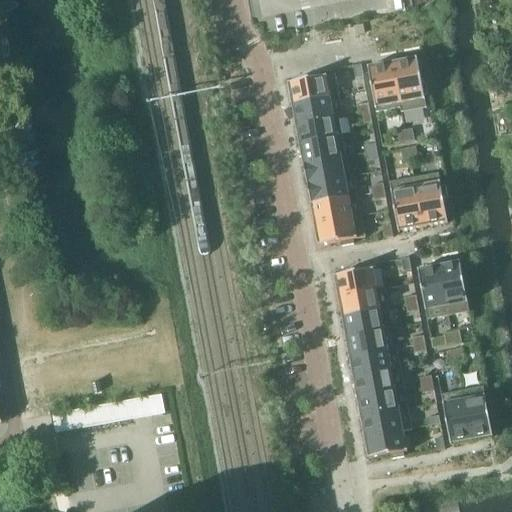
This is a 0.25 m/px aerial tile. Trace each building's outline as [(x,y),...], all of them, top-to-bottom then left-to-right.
[(416,61),(391,65),(400,110),(400,114),(426,110),(424,97),(429,96),(426,83),(421,84),(417,61),(417,60),(416,60),(416,61)] [(500,68),(499,60),(488,62),(490,70),(500,68)] [(369,69),(367,69),(376,114),(400,110),(391,65),(369,69)] [(353,68),(355,80),(363,78),(361,66),(353,68)] [(309,81),(287,85),(288,86),(292,106),(339,97),(335,76),(323,79),(322,74),(308,76),(309,81)] [(511,87),(503,89),(505,97),(511,95),(511,87)] [(339,97),(292,106),(296,127),(338,119),(343,118),(339,97)] [(369,112),(368,105),(356,107),(357,115),(369,112)] [(359,122),(371,120),(369,112),(357,115),(359,122)] [(507,113),(497,114),(495,114),(497,129),(509,127),(507,113)] [(338,119),(296,127),(300,146),(342,138),(338,119)] [(405,132),(407,144),(414,142),(412,131),(405,132)] [(397,133),(399,145),(407,144),(405,132),(397,133)] [(342,138),(300,146),(303,166),(346,158),(342,138)] [(377,153),(375,145),(364,147),(365,155),(377,153)] [(408,150),(410,162),(418,160),(416,148),(408,150)] [(400,151),(403,163),(410,162),(408,150),(400,151)] [(366,162),(378,160),(377,153),(365,155),(366,162)] [(346,158),(303,166),(307,185),(349,178),(346,158)] [(438,175),(414,179),(423,229),(446,224),(446,225),(448,225),(447,224),(443,201),(448,200),(446,187),(441,188),(438,175)] [(349,178),(307,185),(311,206),(358,198),(354,177),(349,178)] [(414,179),(389,184),(398,234),(399,234),(399,233),(423,229),(414,179)] [(384,193),(383,185),(371,187),(372,195),(384,193)] [(374,202),(386,200),(384,193),(372,195),(374,202)] [(358,198),(311,206),(315,226),(361,218),(358,198)] [(361,218),(315,226),(318,246),(318,247),(318,248),(340,244),(341,248),(354,246),(353,241),(365,239),(361,218)] [(383,228),(385,240),(393,239),(391,227),(383,228)] [(401,260),(403,272),(411,271),(409,259),(401,260)] [(458,265),(439,268),(448,317),(469,314),(460,264),(459,264),(459,265),(458,265)] [(356,274),(334,278),(334,279),(335,279),(339,298),(381,290),(377,270),(369,272),(368,267),(355,269),(356,274)] [(419,271),(417,271),(427,321),(448,317),(439,268),(419,272),(419,271)] [(381,290),(339,298),(343,320),(385,312),(390,311),(385,289),(381,290)] [(416,305),(415,297),(403,300),(404,307),(416,305)] [(405,315),(417,313),(416,305),(404,307),(405,315)] [(385,312),(343,320),(346,339),(388,331),(385,312)] [(388,331),(346,339),(350,358),(392,350),(388,331)] [(451,334),(453,346),(461,344),(459,332),(451,334)] [(443,335),(446,347),(453,346),(451,334),(443,335)] [(423,345),(422,338),(410,340),(412,347),(423,345)] [(413,355),(425,353),(423,345),(412,347),(413,355)] [(392,350),(350,358),(354,379),(400,370),(396,349),(392,350)] [(454,352),(456,364),(464,362),(462,350),(454,352)] [(447,353),(449,365),(456,364),(454,352),(447,353)] [(400,370),(354,379),(357,399),(404,390),(400,370)] [(431,385),(430,378),(418,380),(419,387),(431,385)] [(420,395),(432,393),(431,385),(419,387),(420,395)] [(483,389),(462,392),(471,442),(491,438),(491,439),(493,439),(483,389)] [(404,390),(357,399),(361,419),(408,410),(404,390)] [(462,392),(441,396),(450,447),(451,446),(471,442),(462,392)] [(161,415),(162,414),(159,398),(54,417),(55,418),(57,432),(57,433),(58,433),(59,433),(78,430),(80,429),(100,426),(100,425),(101,425),(121,422),(123,421),(143,418),(144,418),(144,417),(161,415)] [(408,410),(361,419),(365,440),(409,432),(412,431),(408,410)] [(428,427),(440,425),(439,417),(427,420),(428,427)] [(409,432),(365,440),(369,459),(368,459),(368,460),(390,456),(391,461),(404,458),(403,454),(413,452),(409,432)] [(435,441),(437,453),(445,451),(443,439),(435,441)]
